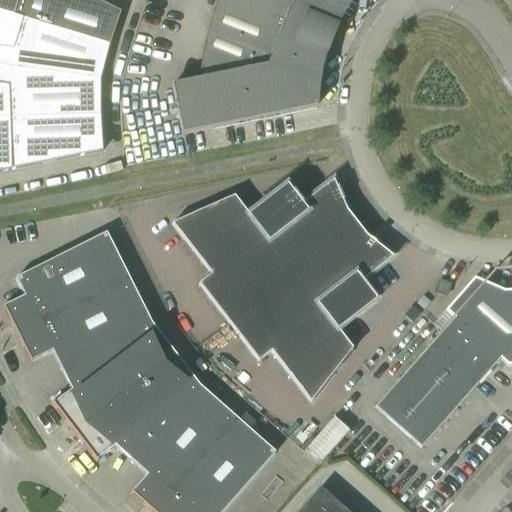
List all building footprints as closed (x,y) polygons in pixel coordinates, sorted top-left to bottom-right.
[(0,0),(0,14),(109,47),(120,14),(92,0),(0,0)] [(217,0),(215,7),(207,31),(202,56),(198,81),(171,87),(181,136),(212,130),(212,129),(316,108),(317,90),(320,72),(325,54),(321,53),(324,45),(330,48),(334,39),(328,37),(331,29),(334,31),(343,15),(353,0),(217,0)] [(109,47),(0,14),(0,68),(100,82),(109,47)] [(0,120),(99,117),(100,82),(0,68),(0,120)] [(0,173),(102,153),(99,117),(0,120),(0,173)] [(228,325),(356,225),(346,213),(332,181),(301,206),(286,187),(248,217),(233,198),(171,225),(210,276),(198,286),(228,325)] [(356,225),(228,325),(258,363),(271,354),(310,404),(352,351),(338,332),(375,303),(361,284),(393,259),(366,238),(356,225)] [(151,324),(106,234),(14,279),(23,297),(2,308),(30,364),(51,353),(61,372),(151,324)] [(511,291),(505,292),(475,280),(434,325),(442,333),(375,409),(421,450),(499,361),(507,367),(511,367),(511,291)] [(434,294),(442,296),(446,297),(449,286),(438,282),(434,294)] [(151,324),(61,372),(70,391),(51,406),(95,463),(114,448),(130,462),(199,388),(151,324)] [(223,511),(275,455),(199,388),(130,462),(146,476),(130,494),(150,511),(223,511)] [(304,452),(319,465),(348,433),(334,419),(304,452)] [(343,511),(319,490),(299,511),(343,511)]
